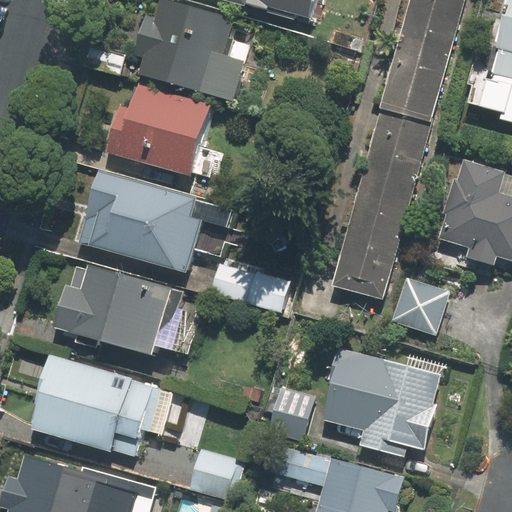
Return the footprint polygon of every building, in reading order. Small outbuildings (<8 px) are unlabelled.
[(253,22),(167,0),(146,79),(233,101),(253,22)] [(261,0),(223,0),(259,9),(261,0)] [(415,0),(341,292),(390,304),(466,0),(415,0)] [(511,8),(486,113),(511,119),(511,8)] [(130,56),(97,48),(92,71),(125,78),(130,56)] [(114,157),(201,179),(219,107),(133,84),(114,157)] [(511,173),(511,171),(470,159),(444,242),(474,250),(471,259),(503,269),(506,261),(511,262),(511,197),(505,196),(511,173)] [(213,199),(104,171),(84,249),(193,277),(213,199)] [(301,282),(228,262),(217,300),(291,320),(301,282)] [(187,290),(80,263),(63,332),(170,360),(187,290)] [(455,294),(414,279),(397,324),(439,339),(455,294)] [(443,375),(368,354),(351,350),(331,422),(369,432),(364,449),(415,463),(418,452),(429,455),(443,404),(435,402),(443,375)] [(166,385),(56,357),(35,435),(146,463),(166,385)] [(286,386),(284,395),(275,393),(270,412),(279,414),(275,433),(311,442),(322,395),(286,386)] [(402,511),(411,479),(292,449),(283,484),(323,495),(318,511),(402,511)] [(248,461),(207,450),(195,491),(236,502),(248,461)] [(130,511),(138,484),(31,456),(16,511),(130,511)] [(228,511),(185,498),(180,511),(228,511)]
